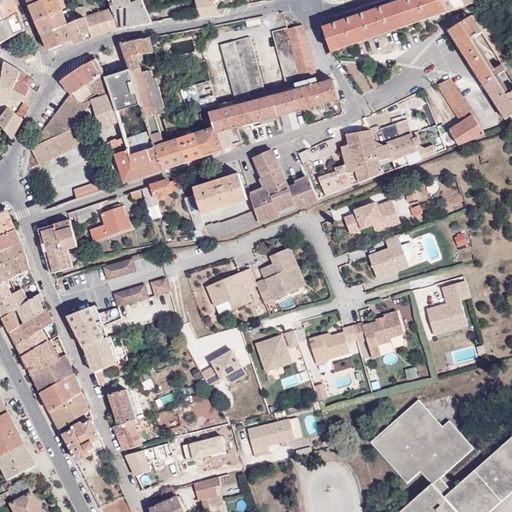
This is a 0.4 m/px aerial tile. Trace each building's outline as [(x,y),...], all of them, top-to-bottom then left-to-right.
[(0,23),(19,14),(13,0),(9,0),(0,4),(0,23)] [(44,0),(31,5),(37,21),(62,11),(58,0),(44,0)] [(120,28),(133,26),(128,9),(133,7),(132,4),(130,0),(113,0),(115,6),(112,7),(112,9),(120,28)] [(200,16),(222,16),(218,10),(211,0),(199,0),(196,1),(200,16)] [(448,11),(440,0),(404,0),(326,27),(334,51),(398,29),(428,18),(448,11)] [(475,1),(474,0),(440,0),(448,11),(475,1)] [(133,26),(152,22),(143,3),(133,7),(128,9),(133,26)] [(103,32),(120,28),(112,9),(86,18),(91,30),(90,31),(92,37),(103,32)] [(43,36),(67,26),(62,11),(37,21),(43,36)] [(0,43),(25,30),(19,14),(0,23),(0,43)] [(496,36),(485,20),(479,24),(473,15),(449,31),(486,89),(506,120),(511,115),(511,91),(511,92),(499,74),(506,70),(500,61),(509,55),(496,36)] [(74,45),(92,37),(90,31),(91,30),(86,18),(79,21),(67,26),(73,41),(74,44),(74,45)] [(302,82),(318,78),(303,23),(287,26),(287,28),(302,82)] [(49,50),(67,43),(73,41),(67,26),(43,36),(49,50)] [(287,86),(302,82),(287,28),(272,32),(287,86)] [(236,41),(250,96),(265,91),(251,36),(236,41)] [(151,131),(157,147),(166,144),(157,115),(169,112),(158,78),(155,78),(153,70),(143,73),(139,62),(145,61),(144,53),(154,52),(151,38),(122,43),(126,53),(131,70),(143,104),(151,131)] [(221,45),(236,100),(250,96),(236,41),(221,45)] [(32,49),(22,52),(25,57),(34,54),(32,49)] [(87,65),(96,59),(94,56),(82,60),(86,66),(87,65)] [(100,67),(96,59),(87,65),(96,80),(104,74),(100,67)] [(86,66),(82,60),(57,69),(62,82),(86,66)] [(14,89),(21,71),(5,61),(2,88),(0,87),(0,105),(1,105),(25,101),(28,96),(14,89)] [(96,80),(87,65),(86,66),(62,82),(73,95),(96,80)] [(143,104),(131,70),(118,74),(106,78),(117,111),(143,104)] [(32,105),(43,86),(21,71),(14,89),(28,96),(25,101),(32,105)] [(106,78),(104,74),(96,80),(73,95),(80,103),(84,104),(89,101),(87,100),(89,99),(100,92),(101,97),(92,99),(94,102),(103,128),(121,122),(117,111),(106,78)] [(340,99),(333,74),(318,78),(302,82),(287,86),(272,90),(279,115),(340,99)] [(459,146),(486,134),(451,79),(438,84),(462,122),(450,130),(459,146)] [(216,127),(218,132),(238,127),(279,115),(272,90),(265,91),(250,96),(236,100),(217,105),(209,107),(210,111),(214,122),(216,127)] [(80,103),(73,95),(58,113),(75,126),(93,103),(89,99),(87,100),(89,101),(84,104),(80,103)] [(24,120),(32,105),(25,101),(17,114),(24,120)] [(0,123),(13,139),(24,120),(17,114),(9,109),(0,119),(0,123)] [(214,122),(210,111),(202,113),(205,125),(214,122)] [(75,126),(58,113),(36,143),(32,148),(40,165),(84,144),(80,136),(72,130),(75,126)] [(362,182),(437,153),(434,146),(426,149),(420,146),(419,144),(422,144),(419,137),(414,139),(408,119),(381,129),(389,145),(384,147),(375,142),(372,130),(348,134),(350,144),(343,146),(346,160),(329,168),(330,171),(321,175),(331,194),(362,182)] [(224,150),(224,149),(218,132),(216,127),(171,142),(166,144),(157,147),(164,170),(224,150)] [(224,149),(235,145),(244,142),(238,127),(218,132),(224,149)] [(131,156),(157,147),(151,131),(126,139),(131,156)] [(126,183),(138,179),(131,156),(126,139),(125,138),(118,140),(117,139),(112,141),(112,142),(126,183)] [(138,179),(164,170),(157,147),(131,156),(138,179)] [(260,223),(320,199),(309,179),(290,187),(273,149),(254,158),(266,186),(250,193),(256,210),(260,223)] [(299,153),(303,163),(311,159),(307,150),(299,153)] [(232,176),(240,202),(248,199),(240,173),(232,176)] [(203,214),(240,202),(232,176),(194,187),(203,214)] [(143,189),(149,208),(158,205),(156,198),(159,198),(160,200),(164,201),(167,199),(169,196),(169,194),(179,190),(176,180),(171,182),(170,181),(143,189)] [(78,199),(104,190),(101,181),(74,190),(78,199)] [(131,193),(134,200),(143,197),(141,190),(131,193)] [(203,239),(210,238),(205,226),(195,196),(186,199),(193,220),(187,224),(194,237),(201,233),(203,239)] [(345,217),(351,234),(374,225),(377,234),(401,224),(392,200),(379,205),(378,201),(355,209),(356,213),(345,217)] [(76,211),(77,216),(80,224),(93,219),(92,212),(96,211),(94,205),(76,211)] [(94,242),(133,229),(129,217),(128,217),(124,206),(101,214),(105,225),(91,231),(94,242)] [(231,234),(260,223),(256,210),(221,223),(220,222),(213,225),(213,223),(205,226),(210,238),(231,234)] [(8,211),(0,214),(0,237),(16,230),(8,211)] [(71,269),(74,268),(68,250),(78,248),(71,221),(61,224),(66,240),(62,242),(71,269)] [(58,273),(71,269),(62,242),(66,240),(61,224),(46,229),(45,229),(42,230),(45,238),(41,239),(53,275),(58,273)] [(0,252),(22,243),(16,230),(0,237),(0,252)] [(399,236),(386,240),(389,248),(369,255),(378,279),(411,267),(399,236)] [(0,252),(0,265),(11,261),(26,254),(22,243),(0,252)] [(265,279),(256,283),(257,286),(264,303),(297,290),(293,280),(297,278),(293,268),(298,266),(290,248),(271,256),(274,264),(261,269),(265,279)] [(26,254),(11,261),(17,277),(31,271),(26,254)] [(133,256),(104,265),(108,281),(137,272),(134,260),(133,256)] [(11,261),(0,265),(0,285),(8,282),(13,293),(36,281),(31,271),(17,277),(11,261)] [(306,286),(298,266),(293,268),(297,278),(293,280),(297,290),(306,286)] [(250,269),(207,286),(216,306),(230,300),(233,309),(253,301),(249,290),(257,286),(256,283),(250,269)] [(167,278),(151,283),(154,295),(165,292),(170,291),(167,278)] [(13,293),(0,300),(0,309),(4,318),(18,309),(42,294),(36,281),(13,293)] [(467,281),(444,288),(449,304),(442,306),(442,309),(439,310),(438,307),(428,310),(434,330),(454,324),(456,330),(469,326),(462,301),(472,298),(467,281)] [(8,282),(0,285),(0,300),(13,293),(8,282)] [(146,284),(115,293),(119,306),(149,297),(146,284)] [(42,294),(18,309),(26,324),(48,309),(42,294)] [(90,308),(70,316),(85,345),(103,337),(93,315),(90,308)] [(18,309),(4,318),(12,333),(26,324),(18,309)] [(26,324),(12,333),(18,345),(45,329),(55,323),(48,309),(26,324)] [(358,342),(367,340),(373,358),(382,355),(379,346),(392,342),(391,339),(405,335),(398,311),(385,315),(385,316),(376,319),(377,321),(363,326),(363,323),(354,325),(358,342)] [(454,324),(434,330),(436,336),(456,330),(454,324)] [(331,332),(311,339),(319,365),(332,361),(331,359),(351,353),(350,348),(355,346),(354,343),(358,342),(354,325),(343,328),(345,332),(332,336),(331,332)] [(45,329),(18,345),(23,356),(52,339),(45,329)] [(295,330),(256,344),(266,372),(295,362),(290,349),(300,346),(295,330)] [(103,337),(85,345),(93,368),(116,359),(107,334),(103,337)] [(52,339),(23,356),(33,375),(68,355),(59,335),(52,339)] [(203,375),(210,387),(243,369),(234,352),(213,364),(216,367),(203,375)] [(68,355),(33,375),(42,393),(63,381),(75,374),(68,355)] [(75,374),(63,381),(73,399),(83,393),(75,374)] [(63,381),(42,393),(51,411),(73,399),(63,381)] [(110,394),(120,425),(134,421),(137,420),(127,390),(110,394)] [(73,399),(51,411),(60,429),(91,411),(83,393),(73,399)] [(0,395),(0,417),(9,413),(0,395)] [(419,400),(412,405),(424,419),(431,413),(419,400)] [(424,419),(412,405),(371,443),(408,484),(421,472),(432,484),(400,511),(469,511),(466,508),(511,466),(511,437),(452,491),(440,478),(474,448),(449,421),(443,427),(431,413),(424,419)] [(9,413),(0,417),(0,440),(18,432),(9,413)] [(102,439),(94,419),(90,421),(86,416),(81,419),(82,422),(75,426),(77,429),(65,435),(78,460),(79,459),(81,461),(93,454),(90,450),(98,447),(95,442),(102,439)] [(268,446),(295,439),(291,419),(249,430),(255,457),(270,453),(268,446)] [(120,425),(115,426),(124,450),(125,451),(143,445),(134,421),(120,425)] [(40,475),(18,432),(0,440),(0,461),(9,480),(23,472),(28,481),(40,475)] [(224,435),(186,445),(190,461),(228,451),(224,435)] [(127,456),(136,476),(151,471),(147,457),(157,453),(160,461),(173,458),(172,451),(178,450),(176,442),(155,447),(127,456)] [(469,511),(490,511),(511,493),(511,466),(466,508),(469,511)] [(219,477),(194,483),(199,500),(202,500),(205,511),(210,511),(207,498),(218,496),(216,486),(222,485),(219,477)] [(12,490),(14,489),(10,482),(2,487),(5,493),(12,490)] [(5,493),(0,495),(0,506),(7,502),(8,499),(15,495),(12,490),(5,493)] [(42,511),(33,494),(13,504),(16,511),(42,511)] [(152,510),(148,511),(185,511),(178,496),(151,508),(152,510)]
